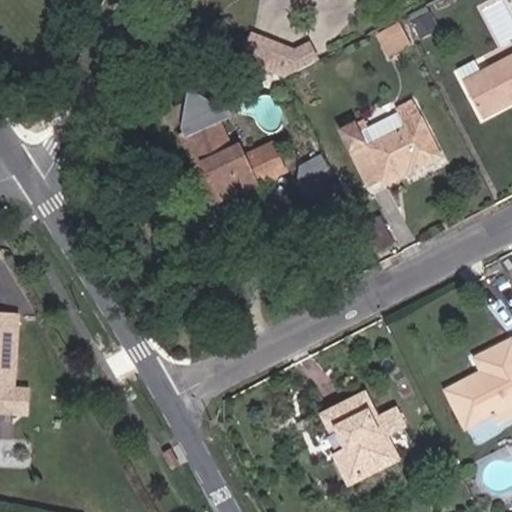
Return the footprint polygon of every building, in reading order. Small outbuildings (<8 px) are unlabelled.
[(406,20),(379,31),(389,55),(415,44),(406,20)] [(304,70),(295,52),(288,55),(276,51),(278,45),(254,35),(242,62),(281,79),(282,78),(282,77),(283,77),(284,77),(285,77),(285,78),(286,78),(303,70),(304,70)] [(323,60),(314,42),(295,52),(304,70),(323,60)] [(511,102),(511,58),(457,86),(474,120),(511,102)] [(199,98),(160,118),(173,143),(169,145),(186,179),(193,175),(210,207),(272,176),(258,150),(232,164),(226,153),(218,157),(201,124),(206,112),(199,98)] [(354,152),(342,129),(329,135),(356,190),(404,167),(406,172),(434,158),(407,103),(391,112),(395,120),(370,132),(370,137),(371,142),(372,144),(354,152)] [(326,170),(320,156),(309,162),(315,176),(326,170)] [(302,201),(334,184),(326,170),(315,176),(309,162),(298,167),(305,181),(294,186),(302,201)] [(210,207),(193,175),(186,179),(202,211),(210,207)] [(0,414),(14,416),(16,386),(21,314),(0,312),(0,414)] [(459,428),(482,417),(511,403),(511,356),(506,345),(472,361),(479,376),(442,394),(459,428)] [(31,387),(16,386),(14,416),(28,416),(31,387)] [(401,427),(394,410),(376,421),(362,395),(317,420),(326,438),(335,434),(343,450),(334,456),(350,485),(396,459),(386,436),(401,427)] [(511,417),(511,403),(482,417),(489,429),(511,417)]
